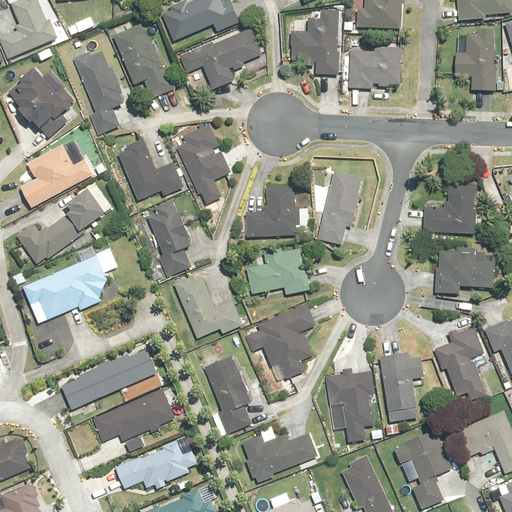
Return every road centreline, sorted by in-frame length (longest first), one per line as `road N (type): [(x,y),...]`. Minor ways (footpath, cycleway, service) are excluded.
road 1 (residential): [(371,293),(416,129)]
road 2 (residential): [(274,120),(416,129)]
road 3 (residential): [(0,413),(43,426),(84,511)]
